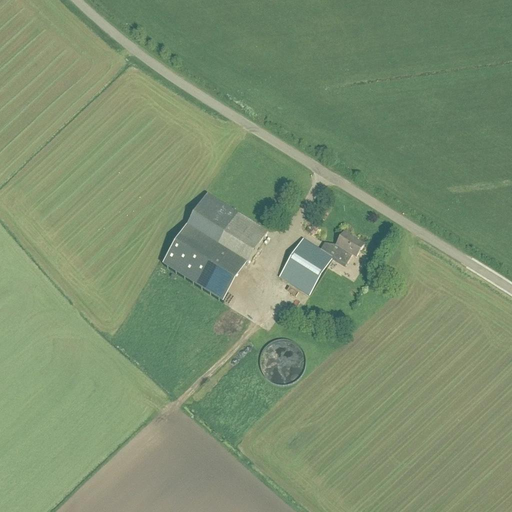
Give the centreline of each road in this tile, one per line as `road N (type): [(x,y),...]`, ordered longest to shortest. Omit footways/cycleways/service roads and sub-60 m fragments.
road 1 (unclassified): [(511,292),(161,72),(76,0)]
road 2 (track): [(257,322),(173,408)]
